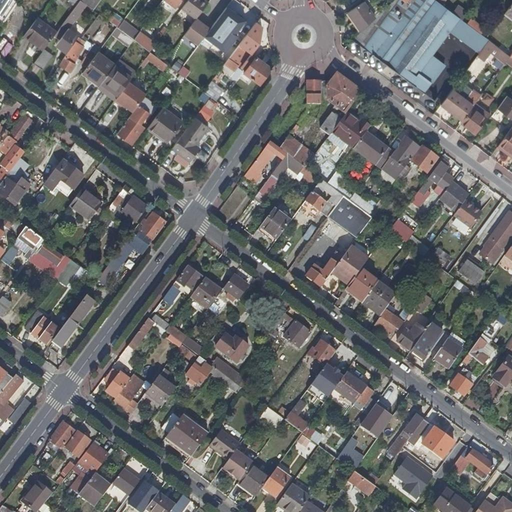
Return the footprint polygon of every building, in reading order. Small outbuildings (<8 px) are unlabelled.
[(0,0),(0,17),(11,2),(7,0),(0,0)] [(76,0),(78,1),(84,6),(92,11),(100,0),(76,0)] [(109,4),(103,0),(102,0),(95,10),(102,14),(109,4)] [(161,0),(161,1),(174,10),(181,0),(161,0)] [(198,0),(187,0),(180,11),(194,21),(206,5),(198,0)] [(432,3),(428,0),(396,0),(371,24),(359,36),(352,42),(423,96),(445,67),(432,57),(451,32),(461,39),(468,29),(465,27),(459,22),(450,15),(439,8),(432,3)] [(84,6),(78,1),(73,8),(54,33),(52,36),(58,40),(84,6)] [(459,2),(450,15),(459,22),(468,9),(459,2)] [(212,12),(217,16),(223,8),(218,4),(212,12)] [(371,24),(358,6),(345,14),(359,36),(371,24)] [(111,13),(106,22),(114,28),(115,29),(121,21),(111,13)] [(220,49),(230,57),(250,29),(232,15),(224,27),(232,33),(220,49)] [(52,36),(54,33),(35,19),(22,36),(42,50),(52,36)] [(121,21),(115,29),(121,33),(131,41),(135,36),(125,27),(126,25),(121,21)] [(202,26),(194,21),(183,36),(197,46),(201,41),(208,31),(202,26)] [(469,21),(465,27),(468,29),(479,37),(484,31),(469,21)] [(258,28),(254,25),(250,29),(230,57),(223,66),(232,73),(246,53),(248,54),(259,40),(258,28)] [(115,29),(114,28),(110,34),(116,39),(121,33),(115,29)] [(135,36),(131,41),(148,54),(165,31),(163,29),(151,45),(136,34),(135,36)] [(215,34),(209,30),(208,31),(201,41),(206,45),(215,34)] [(64,54),(75,37),(68,32),(56,48),(64,54)] [(83,42),(75,37),(64,54),(58,65),(64,69),(63,70),(68,73),(73,65),(71,64),(81,47),(80,46),(83,42)] [(505,65),(509,59),(488,44),(476,59),(485,65),(494,60),(503,67),(505,65)] [(78,63),(85,68),(96,53),(98,50),(92,45),(78,63)] [(52,58),(42,50),(31,64),(42,72),(52,58)] [(80,74),(97,87),(113,65),(96,53),(85,68),(80,74)] [(148,54),(144,59),(163,72),(166,67),(162,64),(155,59),(150,56),(148,54)] [(177,59),(172,68),(178,71),(183,62),(177,59)] [(243,75),(260,88),(272,71),(254,59),(252,62),(249,59),(244,67),(247,69),(243,75)] [(185,78),(190,71),(183,66),(178,72),(185,78)] [(170,67),(166,74),(174,79),(178,73),(170,67)] [(213,79),(218,83),(224,75),(219,71),(213,79)] [(179,85),(183,80),(177,76),(174,81),(179,85)] [(346,113),(359,96),(358,95),(358,94),(346,84),(335,76),(329,84),(326,88),(326,97),(326,101),(336,108),(320,131),(328,137),(330,134),(346,113)] [(92,94),(83,107),(94,115),(104,102),(98,98),(108,84),(103,81),(93,95),(92,94)] [(212,81),(204,91),(216,101),(224,90),(212,81)] [(113,102),(113,103),(120,108),(121,106),(132,113),(137,106),(145,96),(127,83),(126,85),(119,94),(113,102)] [(320,97),(321,84),(307,84),(306,85),(306,106),(320,107),(320,97)] [(329,84),(321,84),(320,97),(326,97),(326,88),(329,84)] [(113,102),(119,94),(112,89),(106,97),(113,102)] [(232,110),(237,103),(223,92),(218,99),(232,110)] [(448,114),(462,124),(471,111),(480,98),(472,92),(467,99),(470,101),(467,104),(459,98),(448,114)] [(481,102),(490,106),(494,97),(484,93),(481,102)] [(499,109),(511,118),(511,94),(510,98),(508,97),(499,109)] [(199,116),(210,121),(217,104),(206,99),(199,116)] [(148,114),(137,106),(132,113),(116,135),(130,145),(142,129),(139,126),(148,114)] [(181,123),(162,109),(147,129),(166,143),(181,123)] [(460,126),(477,138),(488,123),(471,111),(462,124),(460,126)] [(98,124),(103,128),(113,118),(107,113),(98,124)] [(356,121),(346,113),(330,134),(348,147),(353,151),(364,135),(369,129),(357,120),(356,121)] [(25,116),(9,138),(14,142),(31,120),(25,116)] [(193,120),(170,151),(189,164),(198,151),(193,147),(206,130),(193,120)] [(296,126),(278,151),(286,156),(302,169),(304,170),(314,156),(293,141),(296,137),(293,135),(299,128),(296,126)] [(511,128),(498,147),(511,156),(511,128)] [(348,147),(330,134),(328,137),(325,141),(342,154),(348,147)] [(386,151),(364,135),(353,151),(352,151),(375,168),(386,151)] [(5,137),(0,143),(0,152),(14,163),(22,153),(14,147),(16,145),(5,137)] [(378,177),(390,185),(418,148),(405,139),(397,149),(396,148),(379,170),(381,172),(378,177)] [(268,143),(243,178),(248,182),(255,173),(257,175),(266,163),(267,164),(273,156),(281,162),(286,156),(278,151),(268,143)] [(436,161),(419,149),(409,163),(426,175),(436,161)] [(281,162),(254,200),(260,204),(282,174),(293,182),(302,169),(286,156),(281,162)] [(452,183),(443,176),(448,170),(440,163),(420,189),(425,193),(433,182),(446,191),(450,185),(452,183)] [(63,168),(57,164),(40,186),(49,193),(58,182),(70,192),(81,177),(66,165),(63,168)] [(410,172),(405,168),(398,178),(406,184),(410,180),(406,177),(410,172)] [(336,174),(326,187),(329,188),(337,194),(342,198),(349,203),(353,198),(338,187),(343,180),(336,174)] [(0,206),(6,199),(8,200),(9,200),(15,204),(28,185),(20,179),(15,185),(5,178),(0,185),(0,206)] [(319,181),(310,194),(314,197),(324,185),(319,181)] [(467,198),(450,185),(446,191),(438,202),(455,214),(463,203),(467,198)] [(337,194),(329,188),(325,194),(333,200),(337,194)] [(81,189),(68,205),(88,220),(100,204),(81,189)] [(121,190),(97,222),(109,231),(121,214),(133,224),(145,209),(128,196),(124,202),(122,200),(126,194),(121,190)] [(303,203),(326,219),(335,207),(328,202),(325,205),(314,197),(310,194),(303,203)] [(353,198),(349,203),(352,206),(357,199),(354,197),(353,198)] [(349,203),(342,198),(335,207),(326,219),(356,241),(371,220),(368,218),(360,212),(352,206),(349,203)] [(357,199),(352,206),(360,212),(365,206),(357,199)] [(481,216),(463,203),(455,214),(451,220),(469,233),(481,216)] [(365,206),(360,212),(368,218),(373,211),(365,206)] [(258,230),(274,242),(288,223),(272,211),(258,230)] [(14,220),(5,213),(0,219),(0,223),(7,229),(14,220)] [(139,231),(152,242),(164,225),(151,215),(145,223),(143,222),(140,227),(141,228),(139,231)] [(511,237),(511,220),(508,217),(488,245),(490,245),(480,259),(491,267),(511,237)] [(389,230),(405,243),(414,232),(398,219),(389,230)] [(42,241),(27,229),(21,237),(31,245),(24,254),(29,258),(42,241)] [(411,238),(405,245),(423,259),(428,251),(411,238)] [(133,253),(140,258),(148,247),(138,240),(133,247),(136,249),(133,253)] [(68,260),(42,241),(29,258),(28,259),(34,263),(38,258),(38,254),(55,266),(48,275),(54,279),(68,260)] [(511,244),(502,259),(511,265),(511,244)] [(331,274),(349,287),(361,270),(369,260),(351,247),(342,259),(331,274)] [(436,250),(432,256),(445,265),(449,258),(436,250)] [(7,254),(2,261),(5,263),(10,256),(7,254)] [(331,274),(342,259),(335,254),(324,269),(320,266),(317,270),(313,267),(305,278),(320,289),(331,274)] [(482,274),(465,262),(456,274),(473,286),(482,274)] [(201,278),(189,269),(177,285),(183,289),(185,287),(191,291),(201,278)] [(377,283),(361,270),(349,287),(346,290),(353,296),(351,298),(361,305),(361,304),(377,283)] [(103,271),(96,281),(103,286),(110,276),(103,271)] [(234,276),(225,289),(237,298),(246,286),(234,276)] [(203,280),(189,298),(206,311),(220,293),(203,280)] [(387,308),(395,297),(377,283),(361,304),(380,317),(387,308)] [(464,289),(459,285),(455,291),(460,294),(464,289)] [(171,288),(163,298),(170,302),(177,292),(171,288)] [(431,301),(423,295),(419,301),(413,310),(420,315),(431,301)] [(85,296),(49,344),(58,350),(94,302),(85,296)] [(413,310),(419,301),(415,298),(408,306),(407,305),(397,319),(392,316),(394,313),(387,308),(380,317),(373,327),(388,338),(394,330),(397,332),(413,310)] [(58,329),(35,312),(24,328),(46,345),(58,329)] [(296,351),(308,335),(283,316),(279,321),(284,325),(282,328),(286,332),(281,339),(296,351)] [(147,320),(126,348),(131,352),(142,337),(143,337),(153,324),(147,320)] [(181,345),(187,336),(170,325),(164,333),(181,345)] [(409,353),(424,332),(416,326),(409,335),(405,332),(396,344),(409,353)] [(438,334),(428,327),(424,332),(409,353),(423,363),(432,351),(428,348),(438,334)] [(221,328),(219,330),(233,341),(238,340),(221,328)] [(233,341),(219,330),(209,345),(236,365),(248,348),(245,345),(245,342),(242,339),(238,340),(233,341)] [(485,330),(479,338),(486,342),(492,334),(485,330)] [(511,333),(502,347),(511,354),(511,353),(511,333)] [(442,337),(438,334),(428,348),(432,351),(442,337)] [(186,338),(181,345),(198,358),(203,352),(186,338)] [(472,360),(482,367),(486,362),(476,355),(482,346),(484,348),(487,343),(486,342),(479,338),(466,356),(472,360)] [(446,340),(432,360),(447,371),(461,351),(446,340)] [(320,360),(326,364),(334,353),(320,343),(314,351),(318,355),(316,357),(320,360)] [(196,358),(181,348),(175,356),(180,360),(182,357),(192,364),(196,358)] [(466,356),(461,363),(467,367),(472,360),(466,356)] [(507,381),(510,384),(511,381),(511,363),(506,359),(491,380),(502,388),(507,381)] [(325,365),(326,364),(320,360),(312,369),(319,374),(325,365)] [(175,370),(184,377),(185,377),(190,370),(181,363),(175,370)] [(343,378),(325,365),(319,374),(310,385),(328,398),(332,392),(343,378)] [(200,371),(193,366),(190,370),(185,377),(197,386),(209,370),(204,366),(200,371)] [(0,394),(13,380),(0,369),(0,394)] [(109,385),(104,391),(114,398),(128,380),(118,373),(117,374),(111,370),(103,380),(109,385)] [(461,372),(458,377),(465,382),(470,375),(466,372),(464,374),(461,372)] [(143,382),(132,374),(128,380),(114,398),(111,402),(129,415),(136,405),(130,401),(135,394),(132,392),(135,387),(138,389),(143,382)] [(343,378),(332,392),(352,407),(355,402),(366,389),(346,374),(343,378)] [(448,388),(462,398),(471,386),(465,382),(458,377),(457,376),(448,388)] [(22,383),(15,377),(13,380),(0,394),(0,420),(3,423),(6,420),(13,412),(4,404),(22,383)] [(175,390),(157,377),(144,394),(162,407),(175,390)] [(241,390),(226,379),(222,386),(236,396),(241,390)] [(366,389),(355,402),(362,407),(372,394),(366,389)] [(13,412),(6,420),(13,426),(29,405),(22,400),(13,412)] [(293,429),(301,435),(307,426),(295,418),(303,407),(297,403),(291,411),(283,421),(293,429)] [(386,414),(375,406),(362,424),(354,434),(335,460),(352,473),(361,461),(350,454),(365,433),(370,436),(386,414)] [(279,418),(283,421),(291,411),(286,407),(279,418)] [(160,430),(167,436),(178,421),(171,416),(160,430)] [(317,416),(308,428),(314,433),(308,440),(316,446),(331,426),(317,416)] [(167,436),(164,440),(189,459),(207,436),(181,417),(178,421),(167,436)] [(385,454),(392,460),(405,442),(419,422),(412,417),(385,454)] [(419,422),(405,442),(413,448),(429,425),(422,419),(419,422)] [(350,430),(354,434),(362,424),(357,420),(353,426),(345,420),(342,425),(350,430)] [(73,433),(61,423),(48,440),(60,449),(73,433)] [(452,442),(432,427),(420,443),(440,458),(452,442)] [(335,460),(354,434),(350,430),(331,457),(335,460)] [(209,447),(228,461),(229,460),(239,446),(220,432),(209,447)] [(89,443),(76,433),(63,448),(77,459),(89,443)] [(94,475),(103,463),(112,452),(109,450),(106,455),(97,448),(99,446),(93,442),(92,444),(91,445),(79,463),(94,475)] [(463,450),(457,459),(462,463),(468,454),(463,450)] [(468,454),(462,463),(465,465),(474,472),(475,472),(481,464),(468,454)] [(404,458),(390,478),(402,487),(399,492),(414,502),(432,477),(404,458)] [(457,459),(449,470),(454,474),(460,465),(463,467),(465,465),(462,463),(457,459)] [(243,471),(229,460),(228,461),(219,473),(234,483),(243,471)] [(282,460),(274,470),(279,474),(287,463),(282,460)] [(64,479),(74,467),(69,463),(60,475),(64,479)] [(491,470),(481,464),(475,472),(483,478),(485,479),(491,470)] [(267,480),(249,467),(236,485),(254,498),(259,490),(267,480)] [(267,480),(259,490),(273,500),(288,480),(279,474),(274,470),(267,480)] [(139,483),(122,471),(111,485),(128,498),(139,483)] [(475,472),(474,472),(470,478),(479,484),(483,478),(475,472)] [(372,487),(352,473),(346,482),(368,499),(375,489),(372,487)] [(110,487),(94,475),(89,481),(82,491),(77,496),(93,509),(94,508),(104,495),(110,487)] [(82,491),(89,481),(83,477),(76,486),(82,491)] [(148,506),(147,505),(159,489),(147,480),(137,493),(145,499),(143,502),(135,511),(130,511),(126,509),(123,511),(143,511),(145,510),(148,506)] [(22,504),(32,511),(36,511),(50,495),(36,485),(22,504)] [(290,486),(275,507),(281,511),(298,511),(305,503),(308,499),(290,486)] [(474,511),(470,509),(471,507),(446,488),(432,507),(439,511),(474,511)] [(331,503),(336,507),(345,494),(340,491),(331,503)] [(170,511),(175,506),(158,493),(148,506),(145,510),(147,511),(170,511)] [(181,511),(189,502),(181,497),(175,506),(170,511),(181,511)] [(493,510),(495,511),(497,511),(505,502),(501,499),(493,510)] [(388,511),(394,505),(388,500),(382,508),(387,511),(388,511)] [(476,511),(511,511),(511,507),(505,502),(497,511),(495,511),(493,510),(483,503),(476,511)] [(317,511),(305,503),(298,511),(317,511)] [(331,503),(325,511),(332,511),(336,507),(331,503)]
